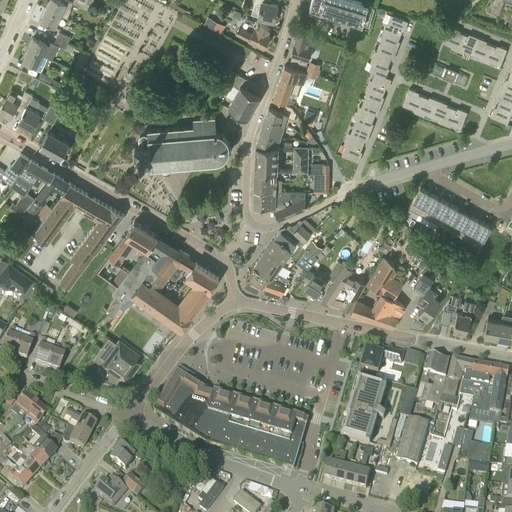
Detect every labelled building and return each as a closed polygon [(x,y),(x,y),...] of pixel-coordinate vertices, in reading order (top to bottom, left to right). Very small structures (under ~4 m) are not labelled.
[(71,10),(68,8),(71,2),(66,0),(64,0),(63,3),(56,0),(50,0),(46,9),(60,15),(67,18),(71,10)] [(91,5),(86,3),(79,0),(73,0),(72,3),(73,3),(89,11),(92,5),(91,5)] [(274,21),(278,5),(271,3),(271,0),(254,0),(254,2),(261,4),(258,17),(274,21)] [(311,0),(310,8),(368,26),(374,6),(353,0),(311,0)] [(511,0),(502,0),(502,1),(499,0),(491,0),(488,11),(499,15),(504,1),(504,2),(511,4),(511,0)] [(54,28),(60,15),(46,9),(40,22),(54,28)] [(240,20),(243,15),(235,10),(232,15),(240,20)] [(384,28),(401,34),(403,27),(405,28),(408,21),(391,14),(387,24),(386,23),(384,28)] [(221,33),(224,27),(209,19),(206,25),(221,33)] [(268,34),(271,28),(258,21),(252,34),(239,27),(236,33),(264,48),(270,36),(268,34)] [(456,50),(462,34),(454,31),(455,29),(450,27),(444,44),(451,47),(450,48),(456,50)] [(397,44),(401,34),(384,28),(381,36),(382,37),(380,42),(397,49),(399,45),(397,44)] [(309,58),(315,35),(298,29),(295,41),(291,53),(293,53),(291,60),(290,60),(288,60),(289,61),(289,60),(306,65),(309,58)] [(56,38),(68,44),(71,37),(59,32),(56,38)] [(470,54),(477,37),(471,35),(470,37),(462,34),(456,50),(462,53),(463,51),(468,53),(470,54)] [(484,62),(491,45),(482,42),(483,40),(477,37),(470,54),(477,57),(477,59),(484,62)] [(33,38),(28,49),(42,55),(47,44),(33,38)] [(66,49),(68,44),(56,38),(54,43),(66,49)] [(394,56),(397,49),(380,42),(377,51),(375,50),(373,55),(389,62),(392,55),(394,56)] [(188,48),(181,44),(175,55),(182,59),(188,48)] [(491,45),(484,62),(489,64),(490,62),(500,66),(507,49),(500,47),(499,48),(491,45)] [(48,58),(42,55),(28,49),(28,50),(22,62),(36,68),(35,69),(41,72),(42,72),(48,59),(48,58)] [(386,70),(389,62),(373,55),(370,63),(372,63),(369,70),(386,77),(388,71),(386,70)] [(307,71),(317,75),(320,65),(310,62),(307,71)] [(317,75),(307,71),(307,73),(285,65),(283,70),(282,76),(281,76),(274,98),(285,102),(289,91),(297,93),(300,83),(303,84),(306,75),(316,78),(317,75)] [(452,81),(456,72),(447,68),(443,78),(452,81)] [(30,83),(34,76),(22,70),(18,77),(30,83)] [(391,79),(386,77),(369,70),(369,71),(374,73),(372,80),(370,79),(367,85),(384,92),(387,84),(389,85),(391,79)] [(41,72),(38,78),(50,84),(53,77),(42,72),(41,72)] [(248,118),(249,116),(260,96),(263,88),(243,77),(241,76),(236,74),(231,83),(239,88),(228,106),(239,113),(248,118)] [(511,74),(510,74),(506,83),(504,82),(502,88),(511,91),(511,74)] [(40,80),(34,77),(31,83),(37,86),(40,80)] [(381,99),(384,92),(367,85),(365,92),(367,92),(364,100),(380,107),(383,100),(381,99)] [(511,91),(502,88),(500,94),(501,94),(498,103),(511,108),(511,91)] [(416,113),(423,96),(415,93),(416,92),(409,89),(402,105),(411,109),(411,111),(416,113)] [(19,103),(18,103),(13,100),(17,94),(11,90),(0,108),(0,111),(10,117),(16,107),(19,103)] [(19,103),(16,107),(23,111),(22,114),(23,114),(19,122),(32,129),(40,114),(27,106),(32,96),(25,92),(18,103),(19,103)] [(431,117),(438,101),(432,98),(432,100),(423,96),(416,113),(423,116),(424,114),(431,117)] [(58,109),(61,104),(54,100),(51,106),(51,105),(43,118),(53,124),(61,111),(58,109)] [(378,112),(380,107),(364,100),(361,106),(359,106),(356,113),(373,120),(376,111),(378,112)] [(445,125),(452,108),(443,105),(444,103),(438,101),(431,117),(438,120),(437,122),(445,125)] [(511,114),(511,108),(498,103),(495,111),(493,110),(490,117),(507,123),(510,114),(511,114)] [(265,117),(284,124),(287,125),(289,120),(292,121),(295,112),(291,107),(285,105),(283,110),(277,109),(276,110),(269,107),(265,117)] [(452,108),(445,125),(450,127),(450,125),(460,129),(467,112),(460,109),(460,111),(452,108)] [(312,111),(310,118),(315,120),(318,113),(312,111)] [(370,126),(373,120),(356,113),(354,118),(356,119),(353,128),(369,134),(372,127),(370,126)] [(217,129),(215,116),(194,118),(194,126),(147,130),(147,134),(147,133),(145,133),(143,133),(141,134),(139,136),(139,138),(139,144),(135,144),(136,161),(150,160),(151,167),(163,166),(163,173),(167,172),(170,172),(170,165),(216,161),(220,160),(225,157),(227,155),(228,152),(229,148),(229,143),(229,142),(227,138),(227,137),(226,136),(225,135),(223,133),(221,132),(220,131),(218,131),(218,129),(217,129)] [(286,125),(284,124),(265,117),(264,119),(260,134),(278,139),(283,127),(285,128),(286,125)] [(368,139),(369,134),(353,128),(350,133),(349,132),(345,141),(362,147),(366,138),(368,139)] [(56,135),(48,131),(40,145),(62,158),(62,157),(70,143),(66,141),(68,138),(58,132),(56,135)] [(278,140),(278,139),(260,134),(256,146),(291,147),(291,143),(283,141),(278,141),(278,140)] [(359,154),(362,147),(345,141),(344,145),(345,146),(342,155),(358,162),(361,155),(359,154)] [(255,172),(278,172),(282,172),(307,173),(308,147),(291,147),(256,146),(255,172)] [(19,171),(29,158),(20,153),(12,165),(10,164),(5,171),(0,167),(0,177),(10,185),(14,179),(20,171),(19,171)] [(48,181),(54,173),(30,159),(21,172),(37,184),(42,177),(48,181),(47,181),(48,181)] [(323,173),(323,164),(312,163),(312,173),(314,173),(323,173)] [(278,180),(278,172),(255,172),(255,190),(275,191),(279,191),(279,189),(276,189),(276,180),(278,180)] [(44,204),(56,188),(63,178),(54,173),(48,181),(47,181),(35,196),(35,197),(36,198),(35,198),(27,209),(35,215),(44,204)] [(329,173),(323,173),(314,173),(313,192),(328,193),(329,173)] [(87,193),(88,193),(87,193),(70,183),(71,183),(70,182),(62,192),(63,193),(52,208),(51,207),(42,219),(43,220),(33,233),(48,243),(71,212),(67,209),(71,204),(78,208),(78,209),(79,208),(78,208),(87,193)] [(35,196),(23,186),(16,194),(17,194),(13,199),(25,210),(26,208),(27,209),(35,198),(36,198),(35,197),(35,196)] [(431,193),(420,187),(409,208),(419,214),(431,193)] [(304,199),(305,192),(279,191),(275,191),(255,190),(254,204),(254,207),(259,207),(274,208),(276,211),(275,212),(279,221),(290,216),(304,209),(305,198),(304,199)] [(419,214),(429,219),(441,198),(431,193),(419,214)] [(110,206),(94,197),(85,212),(101,222),(99,226),(102,227),(99,231),(94,226),(71,258),(75,260),(60,281),(70,289),(124,214),(110,206)] [(429,219),(439,225),(451,204),(441,198),(429,219)] [(42,219),(51,207),(46,203),(37,215),(42,219)] [(439,225),(449,231),(461,210),(451,204),(439,225)] [(449,231),(459,236),(471,215),(461,210),(449,231)] [(393,219),(385,215),(382,222),(389,226),(393,219)] [(459,236),(470,242),(481,221),(471,215),(459,236)] [(148,253),(158,235),(135,220),(126,236),(108,259),(117,266),(134,243),(148,253)] [(278,232),(266,248),(254,266),(273,279),(275,275),(277,277),(279,274),(276,272),(283,260),(286,262),(303,240),(304,241),(305,240),(316,229),(306,220),(302,224),(300,221),(290,226),(283,230),(278,232)] [(492,226),(481,221),(470,242),(480,248),(492,226)] [(402,230),(407,234),(410,229),(405,225),(402,230)] [(346,232),(341,228),(338,232),(343,236),(346,232)] [(172,256),(178,248),(158,235),(148,253),(146,255),(128,274),(112,295),(116,298),(107,310),(105,313),(112,319),(123,302),(130,296),(131,297),(142,280),(150,285),(163,269),(172,256)] [(306,248),(316,256),(322,249),(312,241),(306,248)] [(386,252),(391,245),(385,242),(381,249),(386,252)] [(185,276),(196,283),(179,306),(156,289),(168,273),(163,269),(150,285),(142,280),(131,297),(180,331),(181,331),(208,295),(219,277),(188,257),(190,255),(178,248),(172,256),(183,264),(190,270),(185,276)] [(314,258),(316,256),(306,248),(297,261),(308,270),(308,269),(316,259),(314,258)] [(463,254),(469,257),(472,252),(470,251),(466,248),(463,254)] [(393,299),(397,293),(403,283),(392,277),(396,271),(393,262),(384,256),(366,283),(383,294),(374,308),(373,308),(367,317),(392,326),(400,315),(405,307),(393,299)] [(427,263),(421,259),(417,266),(423,270),(427,263)] [(334,280),(345,262),(343,261),(341,263),(338,261),(327,278),(333,281),(334,280)] [(31,281),(9,264),(0,276),(0,282),(7,288),(11,281),(24,291),(31,281)] [(333,281),(326,291),(327,292),(321,302),(349,311),(355,301),(365,284),(349,275),(353,270),(344,265),(337,276),(334,280),(333,281)] [(248,279),(260,286),(282,294),(282,293),(290,279),(279,274),(277,277),(275,275),(273,279),(254,266),(247,275),(248,279)] [(308,269),(308,270),(309,270),(304,279),(307,281),(304,287),(317,294),(325,280),(308,269)] [(434,280),(424,274),(414,289),(423,295),(428,287),(429,287),(434,280)] [(48,297),(50,294),(53,290),(43,283),(38,290),(48,297)] [(428,319),(440,301),(434,297),(437,293),(429,287),(428,287),(423,295),(419,300),(424,304),(418,313),(419,313),(418,314),(418,315),(418,316),(418,317),(418,318),(419,319),(420,320),(421,321),(422,321),(423,321),(424,321),(425,320),(426,320),(427,319),(428,319)] [(453,330),(465,333),(467,323),(469,323),(471,314),(472,312),(474,312),(477,303),(465,301),(464,304),(460,303),(461,298),(453,296),(451,303),(449,302),(447,310),(445,310),(441,322),(449,324),(450,317),(455,318),(453,330)] [(489,314),(495,301),(489,299),(483,311),(489,314)] [(362,304),(355,301),(351,312),(359,315),(362,304)] [(57,309),(51,306),(47,314),(54,317),(57,309)] [(123,310),(120,307),(112,319),(106,327),(110,329),(123,310)] [(497,340),(501,322),(487,320),(484,337),(497,340)] [(511,324),(501,322),(497,340),(511,342),(511,339),(511,324)] [(19,339),(20,339),(23,332),(11,328),(8,335),(7,335),(1,351),(14,355),(19,339)] [(19,339),(14,355),(26,359),(34,336),(30,335),(27,342),(20,339),(19,339)] [(117,344),(109,338),(93,359),(102,366),(99,368),(98,371),(103,375),(103,377),(117,383),(123,375),(125,376),(129,375),(132,371),(133,373),(139,365),(133,360),(137,354),(119,341),(117,344)] [(46,367),(52,351),(44,348),(47,341),(42,339),(33,362),(46,367)] [(52,351),(46,367),(58,371),(67,348),(62,346),(60,354),(52,351)] [(404,354),(382,348),(381,352),(366,348),(361,368),(366,370),(366,373),(373,375),(374,372),(378,373),(383,358),(402,363),(404,354)] [(405,362),(419,366),(422,354),(408,350),(405,362)] [(409,418),(415,399),(439,406),(442,395),(449,362),(450,362),(428,355),(418,392),(407,388),(399,415),(409,418)] [(472,376),(476,364),(475,364),(453,359),(452,363),(449,362),(442,395),(455,398),(459,383),(461,383),(463,374),(472,376)] [(471,382),(485,384),(485,385),(485,384),(489,385),(492,367),(476,364),(472,376),(471,382)] [(505,388),(506,388),(508,370),(492,367),(489,385),(485,384),(485,385),(480,412),(489,413),(488,423),(499,425),(503,401),(505,388)] [(294,471),(302,445),(309,421),(208,391),(208,389),(178,371),(155,409),(154,410),(154,411),(154,412),(155,413),(155,414),(156,415),(206,445),(294,471)] [(387,386),(383,385),(358,377),(340,436),(366,443),(370,444),(370,443),(369,444),(366,443),(373,420),(376,421),(376,422),(378,418),(384,420),(386,414),(379,412),(380,408),(379,409),(376,408),(383,385),(386,386),(386,387),(387,387),(387,386)] [(511,397),(511,388),(506,388),(505,388),(503,401),(508,402),(510,402),(511,397)] [(23,419),(26,415),(36,403),(24,394),(12,409),(17,413),(17,415),(23,419)] [(4,401),(10,406),(15,401),(8,396),(8,395),(3,400),(4,401)] [(36,403),(26,415),(37,424),(47,412),(36,403)] [(64,406),(59,404),(54,412),(59,415),(64,406)] [(75,430),(89,437),(95,424),(67,409),(64,415),(71,419),(70,420),(78,424),(75,430)] [(409,418),(399,415),(409,418),(397,459),(407,462),(417,465),(429,423),(409,418)] [(390,448),(397,422),(393,420),(386,443),(378,441),(376,446),(381,448),(381,446),(390,448)] [(50,429),(44,424),(39,429),(45,434),(50,429)] [(0,426),(0,432),(3,436),(8,431),(2,425),(0,426)] [(89,437),(75,430),(68,426),(65,432),(64,432),(61,438),(63,439),(64,441),(65,442),(66,443),(67,443),(69,442),(83,450),(89,437)] [(32,448),(48,461),(56,452),(46,443),(49,440),(40,432),(34,427),(27,432),(21,438),(24,440),(32,432),(40,439),(32,448)] [(461,440),(463,430),(457,429),(453,447),(459,448),(461,440)] [(0,452),(5,449),(10,444),(3,436),(0,432),(0,452)] [(491,448),(475,443),(461,440),(459,448),(461,449),(458,460),(481,462),(489,463),(491,448)] [(139,463),(142,458),(121,444),(111,461),(125,470),(133,458),(139,463)] [(32,448),(30,446),(25,451),(21,447),(17,451),(22,455),(39,471),(48,461),(32,448)] [(452,448),(444,446),(437,471),(445,473),(452,448)] [(345,483),(349,467),(343,466),(346,454),(341,453),(339,459),(334,481),(345,483)] [(31,480),(39,471),(22,455),(18,459),(24,465),(19,470),(31,480)] [(363,456),(361,465),(355,486),(366,489),(370,473),(364,471),(368,458),(363,456)] [(334,481),(339,459),(335,458),(333,463),(327,462),(323,478),(334,481)] [(481,462),(480,473),(488,474),(489,463),(481,462)] [(355,486),(361,465),(356,463),(354,469),(349,467),(345,483),(355,486)] [(511,466),(506,465),(501,465),(500,471),(503,472),(502,484),(509,485),(511,485),(511,466)] [(23,490),(31,480),(19,470),(15,475),(10,471),(7,475),(23,490)] [(126,479),(118,472),(114,476),(138,497),(145,487),(130,474),(126,479)] [(127,489),(111,476),(111,477),(113,478),(109,483),(106,480),(104,480),(95,490),(104,498),(103,499),(109,504),(115,498),(118,500),(127,489)] [(206,490),(212,482),(207,478),(201,486),(206,490)] [(216,481),(205,495),(200,491),(196,497),(201,501),(197,506),(204,511),(223,487),(216,481)] [(267,495),(269,489),(246,481),(244,488),(267,495)] [(511,485),(509,485),(502,484),(501,498),(490,497),(490,503),(492,504),(501,505),(501,504),(511,505),(511,485)] [(255,511),(261,506),(238,489),(231,499),(248,511),(255,511)] [(483,511),(487,511),(492,511),(492,504),(490,503),(484,503),(483,511)]
